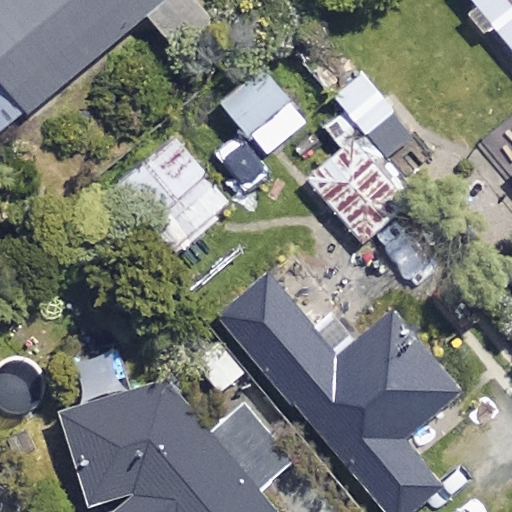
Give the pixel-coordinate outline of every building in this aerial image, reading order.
[(0,0),(0,82),(21,110),(145,12),(174,48),(210,19),(195,0),(0,0)] [(511,0),(472,0),(511,49),(511,0)] [(329,95),(378,152),(408,125),(384,97),(405,79),(380,50),(329,95)] [(303,88),(273,52),(198,117),(228,152),(303,88)] [(0,126),(21,110),(0,82),(0,126)] [(410,199),(355,133),(307,173),(362,238),(410,199)] [(228,203),(166,136),(109,190),(170,256),(228,203)] [(511,253),(495,266),(511,288),(511,253)] [(308,331),(263,274),(213,313),(285,403),(292,397),(383,511),(404,511),(440,484),(402,435),(455,393),(390,310),(351,340),(330,314),(308,331)] [(92,506),(107,501),(110,506),(103,511),(279,511),(165,375),(62,407),(92,506)]
